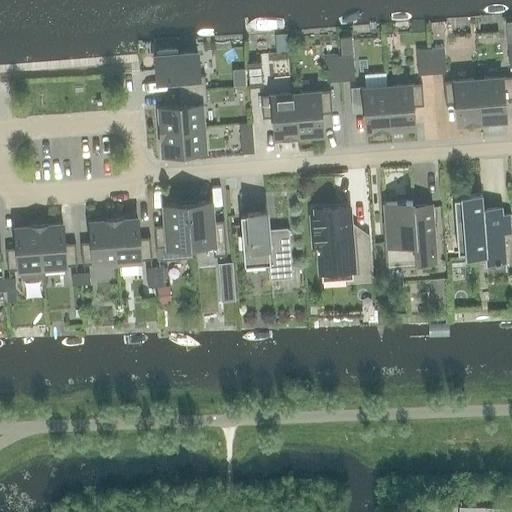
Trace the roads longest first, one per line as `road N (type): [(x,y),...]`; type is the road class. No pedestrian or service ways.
road 1 (residential): [(511,148),(140,176)]
road 2 (residential): [(11,188),(7,133),(134,124),(140,176)]
road 3 (residential): [(140,176),(120,193),(32,200),(11,188)]
